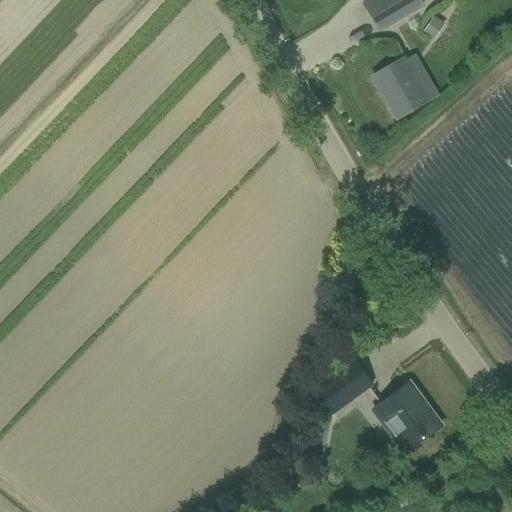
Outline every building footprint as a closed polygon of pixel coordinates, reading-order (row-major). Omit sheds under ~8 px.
[(423,7),(418,0),(370,0),(362,5),(379,33),(423,7)] [(432,19),(423,34),(433,40),(442,25),(432,19)] [(397,119),(414,109),(425,103),(401,61),(373,77),(397,119)] [(351,361),(312,390),(330,415),(370,387),(351,361)] [(408,385),(392,396),(370,412),(402,455),(435,430),(416,404),(420,401),(408,385)] [(309,422),(307,432),(326,436),(328,426),(309,422)]
